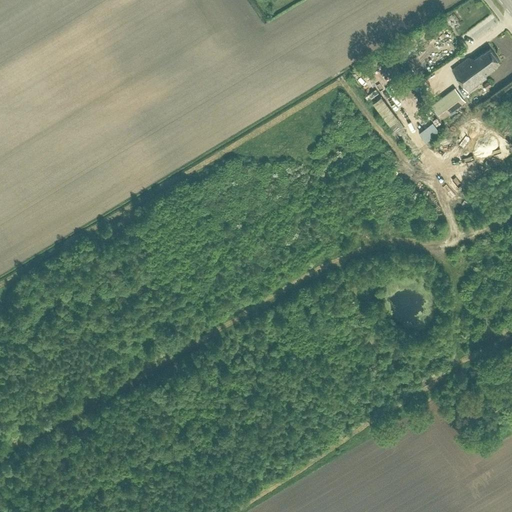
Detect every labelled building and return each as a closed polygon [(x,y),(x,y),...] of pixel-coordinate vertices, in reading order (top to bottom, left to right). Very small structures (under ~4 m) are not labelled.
[(490,48),(484,53),(483,52),(475,58),(469,57),(452,69),(468,91),(487,77),(485,75),(495,68),(494,67),(500,62),(490,48)] [(432,105),(439,115),(442,119),(448,115),(465,102),(455,87),(437,100),(438,101),(432,105)] [(380,94),(371,100),(386,124),(395,118),(380,94)] [(424,140),(437,130),(430,121),(417,131),(424,140)] [(489,376),(476,385),(492,408),(505,400),(489,376)]
